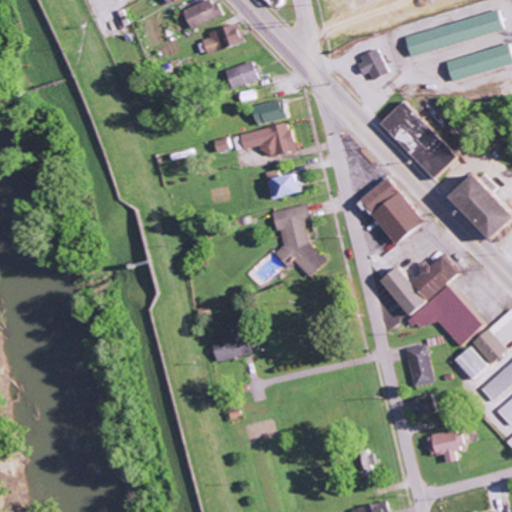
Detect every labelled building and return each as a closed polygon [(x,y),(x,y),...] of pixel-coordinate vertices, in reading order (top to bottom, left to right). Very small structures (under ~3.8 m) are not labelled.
[(222,16),(214,0),(205,0),(183,11),(192,29),(222,16)] [(404,33),(408,54),(502,33),(497,12),(404,33)] [(209,32),(211,37),(202,40),(207,54),(245,42),(238,22),(209,32)] [(445,59),(450,79),(511,65),(508,45),(445,59)] [(369,72),(372,80),(389,72),(379,49),(355,60),(362,75),(369,72)] [(232,88),(259,80),(253,61),(226,69),(232,88)] [(253,104),(255,123),(287,119),(284,100),(253,104)] [(456,157),(403,100),(379,123),(433,179),(456,157)] [(241,134),(245,149),(262,145),(265,158),(296,150),(289,122),(241,134)] [(275,196),(297,193),(294,174),(273,176),(275,196)] [(391,244),(422,223),(389,177),(359,198),(391,244)] [(273,212),(277,227),(282,233),(285,244),(276,254),(287,265),(297,263),(310,276),(326,260),(310,243),(305,223),(310,218),(307,205),(273,212)] [(379,280),(409,316),(460,273),(444,253),(429,266),(428,264),(408,281),(396,266),(379,280)] [(436,319),(462,347),(487,323),(451,283),(410,320),(421,332),(436,319)] [(473,342),(491,363),(506,350),(489,329),(473,342)] [(215,340),(217,360),(251,355),(248,335),(215,340)] [(435,382),(426,344),(406,348),(415,387),(435,382)] [(488,366),(470,346),(455,360),(473,380),(488,366)] [(493,401),(511,384),(511,361),(482,389),(493,401)] [(415,398),(419,415),(435,412),(432,394),(415,398)] [(511,425),(511,398),(498,411),(511,426),(511,425)] [(430,455),(444,453),(446,463),(457,461),(455,449),(465,447),(462,435),(457,436),(456,430),(426,435),(430,455)] [(389,511),(389,502),(358,505),(358,511),(389,511)]
